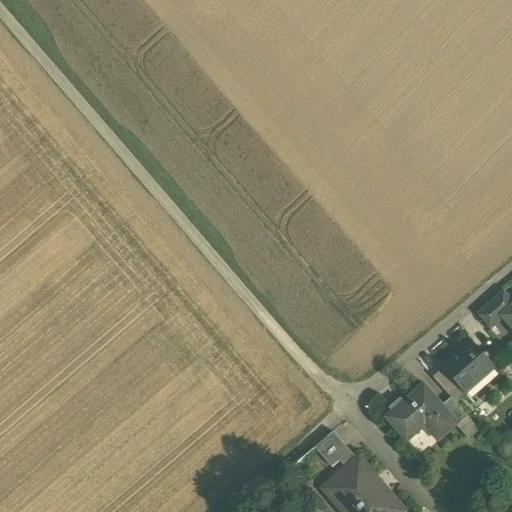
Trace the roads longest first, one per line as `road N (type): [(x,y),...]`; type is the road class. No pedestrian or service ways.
road 1 (track): [(345,402),(0,5)]
road 2 (residential): [(511,265),(345,402),(440,511)]
road 3 (track): [(345,402),(219,511)]
